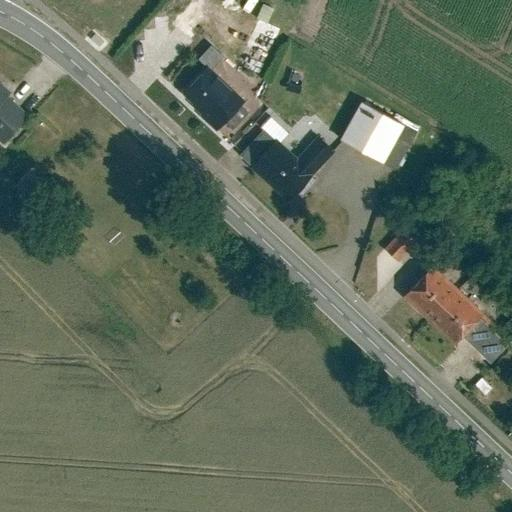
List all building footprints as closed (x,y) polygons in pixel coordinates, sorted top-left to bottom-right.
[(287,31),(264,20),(243,61),(266,73),(287,31)] [(253,101),(213,65),(186,94),(226,130),(253,101)] [(15,91),(0,77),(0,106),(11,95),(15,91)] [(33,115),(11,95),(0,106),(0,135),(7,142),(33,115)] [(410,123),(368,101),(348,137),(391,160),(410,123)] [(268,131),(246,155),(292,200),(342,150),(325,134),(303,156),(283,137),(279,142),(268,131)] [(422,241),(408,228),(389,247),(404,260),(422,241)] [(464,289),(439,266),(409,296),(435,320),(464,289)] [(489,313),(464,289),(435,320),(460,344),(467,336),(485,318),(489,313)] [(511,343),(485,318),(467,336),(495,363),(511,345),(511,343)]
